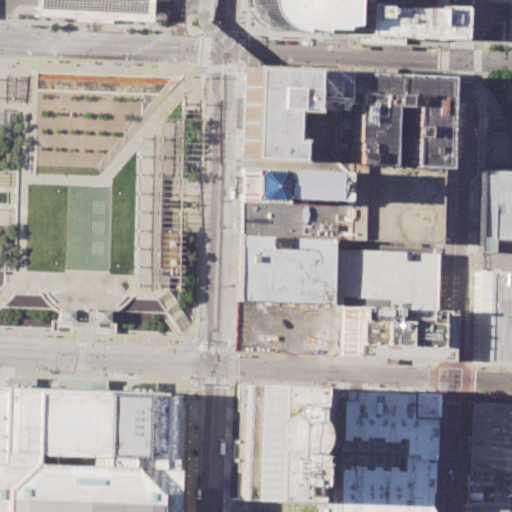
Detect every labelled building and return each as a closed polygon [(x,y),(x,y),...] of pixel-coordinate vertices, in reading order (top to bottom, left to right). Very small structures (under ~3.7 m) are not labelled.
[(34,0),(34,5),(33,13),(148,19),(148,10),(148,0),(34,0)] [(246,0),(246,3),(248,8),(250,14),(254,19),(258,23),(262,26),(267,28),(273,30),(279,31),(279,27),(300,31),(300,28),(320,28),(320,25),(330,24),(330,0),(246,0)] [(511,0),(511,39),(501,39),(503,7),(503,1),(483,0),(511,0)] [(350,1),(442,5),(441,38),(348,34),(350,1)] [(481,38),(497,25),(496,39),(481,38)] [(240,158),(335,162),(337,72),(253,68),(242,68),(240,158)] [(438,167),(440,76),(337,72),(335,162),(343,162),(438,167)] [(511,80),(511,170),(484,169),(485,130),(510,130),(510,120),(511,80)] [(343,162),(343,168),(342,204),(341,238),(434,242),(437,177),(437,172),(438,167),(343,162)] [(238,200),(271,201),(272,196),(332,198),(333,172),(239,169),(238,200)] [(475,251),(478,251),(488,251),(489,239),(511,240),(511,170),(484,169),(481,169),(478,169),(477,207),(477,211),(476,225),(476,230),(476,234),(475,251)] [(237,233),(238,227),(238,222),(238,207),(238,201),(238,200),(271,201),(332,204),(342,204),(341,238),(330,237),(237,233)] [(237,233),(235,299),(328,303),(330,248),(330,237),(237,233)] [(330,248),(434,251),(433,267),(433,274),(433,285),(433,293),(432,309),(338,306),(328,305),(328,303),(330,248)] [(509,272),(473,271),(470,361),(506,363),(509,272)] [(430,359),(432,309),(338,306),(335,355),(430,359)] [(56,319),(57,312),(57,307),(72,307),(71,320),(56,319)] [(92,321),(92,308),(107,309),(107,313),(107,321),(92,321)] [(320,503),(326,388),(295,386),(253,384),(236,384),(236,386),(235,409),(237,409),(237,421),(236,429),(236,438),(236,440),(232,440),(230,449),(231,459),(234,459),(234,463),(234,474),(233,490),(233,499),(249,499),(290,501),(320,503)] [(0,511),(0,389),(1,389),(1,386),(79,388),(158,391),(158,394),(171,395),(171,400),(178,401),(186,401),(184,457),(184,470),(182,511),(0,511)] [(424,511),(429,392),(359,389),(353,389),(347,389),(335,388),(330,511),(424,511)] [(511,511),(511,403),(469,402),(467,472),(511,474),(511,511)] [(226,511),(244,511),(245,500),(227,499),(226,511)]
